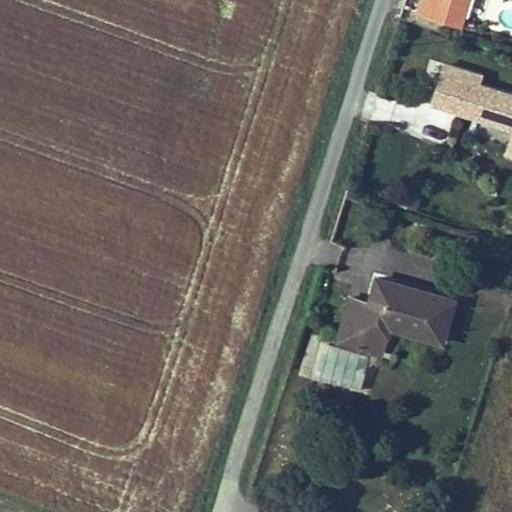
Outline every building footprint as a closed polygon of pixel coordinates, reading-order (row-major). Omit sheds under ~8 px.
[(463,0),(435,0),(432,12),(457,20),(459,16),(463,0)] [(463,0),(459,16),(457,20),(473,26),(482,0),(463,0)] [(373,301),(356,296),(340,343),(360,349),(369,319),(395,327),(446,342),(460,299),(381,276),(373,301)] [(386,358),(395,327),(369,319),(360,349),(386,358)] [(311,337),(300,376),(359,392),(370,353),(311,337)]
